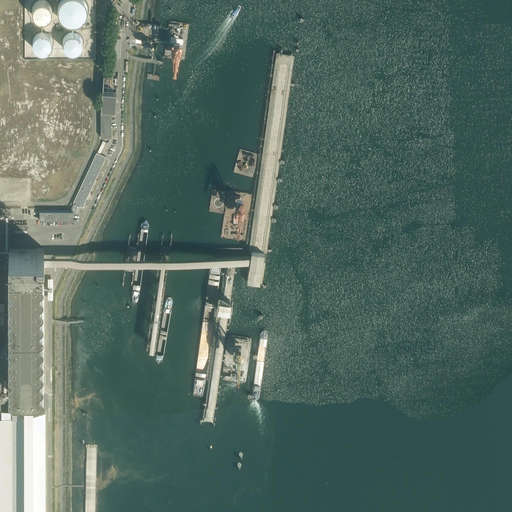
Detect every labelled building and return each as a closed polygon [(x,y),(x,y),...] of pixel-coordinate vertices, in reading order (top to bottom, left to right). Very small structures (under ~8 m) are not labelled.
[(34,15),(36,17),(39,18),(43,18),(46,17),(48,16),(50,13),(52,10),(52,7),(51,4),(49,1),(48,0),(35,0),(33,3),(32,6),(31,9),(32,12),(34,15)] [(60,17),(62,20),(65,22),(69,23),(73,24),(77,23),(80,21),(84,19),(86,16),(87,12),(88,8),(87,4),(85,0),(84,0),(60,0),(59,2),(58,5),(57,9),(58,13),(60,17)] [(135,16),(130,20),(135,26),(139,22),(135,16)] [(33,40),(33,43),(34,46),(36,48),(39,50),(42,50),(45,50),(48,49),(50,47),(52,44),(52,41),(52,38),(51,35),(49,33),(46,31),(43,31),(40,31),(37,32),(35,34),(33,37),(33,40)] [(63,43),(64,46),(66,48),(68,50),(71,51),(74,51),(77,50),(80,48),(82,45),(83,42),(82,39),(81,36),(79,33),(77,32),(74,31),(71,31),(68,32),(65,34),(63,36),(62,39),(63,43)] [(110,37),(109,58),(120,58),(121,38),(110,37)] [(103,91),(116,92),(117,75),(114,75),(113,82),(112,85),(106,85),(106,89),(103,88),(103,91)] [(102,91),(101,110),(115,111),(116,92),(102,91)] [(111,111),(101,111),(101,137),(111,136),(111,111)] [(103,137),(96,151),(105,155),(112,141),(103,137)] [(73,203),(71,207),(71,210),(73,210),(73,213),(76,214),(79,205),(82,207),(85,202),(87,198),(97,175),(99,170),(106,157),(96,152),(73,202),(73,203)] [(73,210),(39,210),(39,220),(73,220),(73,210)] [(12,394),(40,394),(40,392),(41,392),(42,391),(43,390),(43,389),(43,388),(43,387),(43,386),(43,385),(42,384),(41,383),(40,383),(40,382),(40,380),(41,379),(42,379),(42,378),(43,378),(43,377),(43,376),(43,375),(43,374),(43,373),(43,372),(42,372),(42,371),(41,371),(40,370),(40,368),(40,367),(41,367),(42,367),(42,366),(43,365),(43,364),(43,363),(43,362),(43,361),(43,360),(42,359),(41,358),(40,358),(40,355),(41,355),(42,354),(43,353),(43,352),(43,351),(43,350),(43,349),(43,348),(43,347),(42,347),(42,346),(41,346),(40,346),(40,345),(40,343),(41,342),(42,342),(42,341),(43,341),(43,340),(43,339),(43,338),(43,337),(43,336),(43,335),(42,334),(41,333),(40,333),(40,330),(41,330),(42,329),(43,328),(43,327),(43,326),(43,325),(43,324),(43,323),(42,322),(41,321),(40,321),(40,320),(40,318),(41,317),(42,317),(42,316),(43,316),(43,315),(43,314),(43,313),(43,312),(43,311),(43,310),(42,310),(42,309),(41,309),(40,308),(40,306),(40,305),(41,305),(42,305),(42,304),(43,303),(43,302),(43,301),(43,300),(43,299),(43,298),(42,297),(41,296),(40,296),(40,293),(41,293),(42,292),(43,291),(43,290),(43,289),(43,288),(43,287),(43,286),(43,285),(42,285),(42,284),(41,284),(40,284),(40,283),(40,281),(41,280),(42,280),(42,279),(43,279),(43,278),(43,277),(43,276),(43,275),(43,274),(43,273),(42,272),(41,271),(40,271),(40,266),(42,266),(43,259),(43,255),(44,255),(44,251),(44,248),(36,248),(36,249),(9,249),(9,266),(12,266),(12,271),(11,271),(11,272),(10,272),(9,272),(9,273),(9,274),(8,274),(8,275),(8,276),(8,277),(9,278),(9,279),(10,280),(11,280),(11,281),(12,281),(12,283),(11,284),(10,284),(9,285),(9,286),(8,287),(8,288),(8,289),(8,290),(9,290),(9,291),(9,292),(10,292),(11,293),(12,293),(12,296),(11,296),(10,297),(9,297),(9,298),(9,299),(8,299),(8,300),(8,301),(8,302),(9,303),(9,304),(10,305),(11,305),(12,306),(12,308),(11,308),(11,309),(10,309),(9,310),(9,311),(8,312),(8,313),(8,314),(8,315),(9,315),(9,316),(10,317),(11,317),(11,318),(12,318),(12,320),(11,321),(10,322),(9,322),(9,323),(8,324),(8,325),(8,326),(8,327),(9,328),(9,329),(10,329),(11,330),(12,330),(12,333),(11,333),(11,334),(10,334),(9,334),(9,335),(9,336),(8,336),(8,337),(8,338),(8,339),(9,340),(9,341),(10,342),(11,342),(11,343),(12,343),(12,345),(11,346),(10,346),(9,347),(9,348),(8,349),(8,350),(8,351),(8,352),(9,352),(9,353),(10,354),(11,355),(12,355),(12,358),(11,358),(10,359),(9,360),(8,361),(8,362),(8,363),(8,364),(9,365),(10,366),(10,367),(11,367),(12,368),(12,370),(11,370),(11,371),(10,371),(10,372),(9,372),(9,373),(8,374),(8,375),(8,376),(8,377),(9,377),(9,378),(10,378),(10,379),(11,379),(11,380),(12,380),(12,382),(11,383),(10,383),(10,384),(9,385),(8,386),(8,387),(8,388),(8,389),(9,390),(10,391),(11,392),(12,392),(12,394)] [(0,511),(44,511),(45,410),(13,410),(13,426),(0,426),(0,511)]
